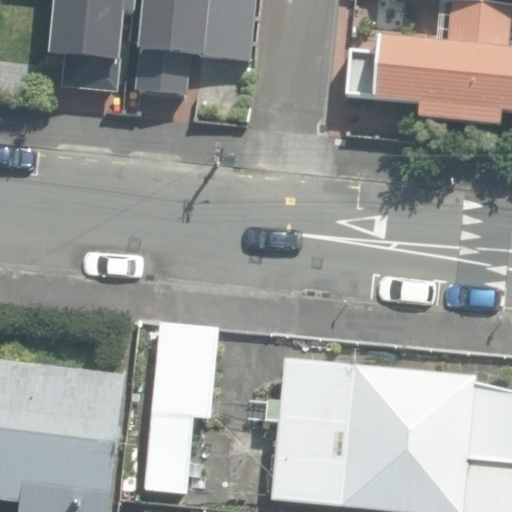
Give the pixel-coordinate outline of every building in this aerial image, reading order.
[(69,88),(121,94),(129,23),(137,24),(139,0),(64,0),(58,62),(72,63),(69,88)] [(150,0),(143,91),(187,95),(190,57),(244,62),(249,0),(150,0)] [(419,119),(498,124),(499,110),(511,110),(511,48),(507,48),(511,5),(452,0),(450,35),(380,30),(378,51),(351,49),(347,99),(420,105),(419,119)] [(145,487),(187,491),(194,415),(208,416),(216,327),(160,322),(145,487)] [(24,511),(111,511),(127,378),(0,362),(0,502),(25,505),(24,511)] [(273,501),(390,511),(511,511),(511,392),(477,384),(478,376),(288,362),(284,403),(270,402),(269,424),(280,424),(273,501)]
